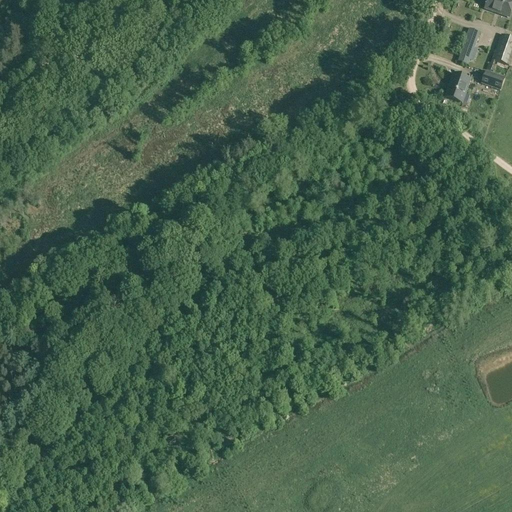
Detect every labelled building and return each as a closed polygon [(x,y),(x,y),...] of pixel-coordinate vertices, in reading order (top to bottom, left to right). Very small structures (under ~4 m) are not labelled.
[(511,8),(511,0),(488,0),(485,9),(509,18),(511,8)] [(460,57),(474,62),(478,50),(475,49),(480,34),(469,30),(460,57)] [(511,39),(501,36),(492,62),(510,68),(511,63),(511,39)] [(505,79),(486,72),(482,85),(501,91),(505,79)] [(445,98),(462,104),(470,81),(454,75),(445,98)] [(425,93),(433,89),(429,81),(421,86),(425,93)] [(58,292),(56,312),(72,314),(75,295),(58,292)]
